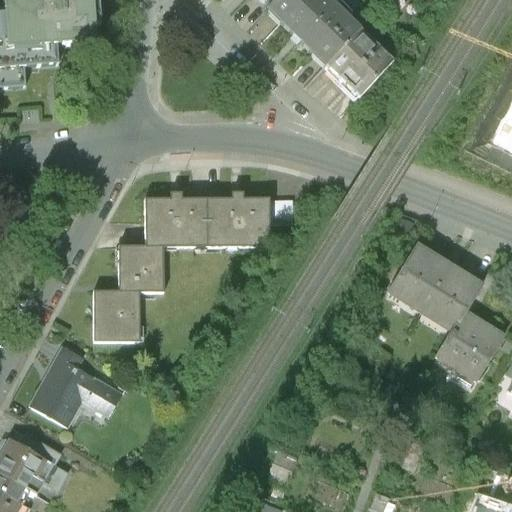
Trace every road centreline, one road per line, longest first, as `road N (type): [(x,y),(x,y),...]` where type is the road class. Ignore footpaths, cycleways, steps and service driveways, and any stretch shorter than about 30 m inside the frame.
road 1 (residential): [(121,145),(217,138),(297,145),(511,226)]
road 2 (residential): [(0,375),(108,185),(121,145)]
road 3 (residential): [(121,145),(143,0)]
road 4 (residential): [(121,145),(0,153)]
